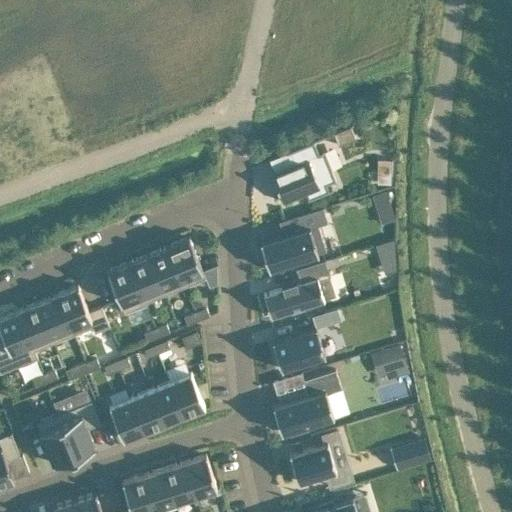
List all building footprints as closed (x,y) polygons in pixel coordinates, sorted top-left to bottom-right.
[(169,0),(161,0),(156,2),(160,11),(172,7),(169,0)] [(202,0),(196,0),(194,8),(207,11),(209,1),(202,0)] [(300,0),(298,8),(327,14),(324,27),(350,32),(353,18),(343,16),(346,0),(300,0)] [(209,1),(207,11),(214,13),(219,14),(222,5),(209,1)] [(189,7),(186,20),(211,26),(214,13),(207,11),(194,8),(189,7)] [(131,11),(119,15),(122,25),(135,20),(131,11)] [(0,36),(4,35),(8,43),(21,37),(10,14),(0,18),(0,36)] [(112,18),(103,21),(106,30),(115,27),(112,18)] [(103,21),(95,24),(98,33),(106,30),(103,21)] [(80,29),(71,32),(75,41),(84,38),(80,29)] [(71,32),(59,36),(63,46),(75,41),(71,32)] [(102,38),(90,42),(93,52),(106,47),(102,38)] [(196,42),(172,51),(172,52),(173,52),(188,90),(187,90),(188,91),(212,81),(196,42)] [(83,45),(74,48),(78,57),(87,54),(83,45)] [(74,48),(62,52),(65,62),(78,57),(74,48)] [(148,52),(134,57),(144,81),(156,77),(165,99),(187,90),(188,90),(173,52),(172,52),(151,61),(148,52)] [(127,75),(104,83),(117,119),(140,111),(127,75)] [(104,83),(89,88),(102,124),(117,119),(104,83)] [(89,88),(66,96),(79,132),(102,124),(89,88)] [(356,136),(350,124),(334,131),(339,143),(356,136)] [(290,150),(295,161),(271,171),(283,200),(306,191),(308,196),(308,197),(308,198),(333,188),(332,186),(328,188),(326,182),(335,179),(335,180),(336,180),(324,148),(322,149),(323,150),(319,152),(314,139),(286,150),(287,151),(290,150)] [(379,173),(379,181),(391,181),(391,173),(379,173)] [(386,189),(372,193),(377,207),(390,202),(386,189)] [(260,240),(269,266),(326,248),(318,223),(328,220),(323,205),(279,219),(283,232),(260,240)] [(189,234),(188,235),(168,243),(185,284),(206,275),(194,246),(189,234)] [(394,236),(375,242),(380,258),(395,253),(394,236)] [(165,292),(185,284),(168,243),(148,251),(165,292)] [(165,292),(148,251),(128,260),(146,302),(146,300),(152,298),(165,292)] [(297,267),(300,277),(282,282),(283,285),(264,291),(271,314),(291,308),(292,310),(291,310),(292,311),(304,307),(304,306),(303,304),(325,297),(319,278),(329,275),(329,276),(331,275),(325,257),(296,266),(296,268),(297,267)] [(108,267),(107,268),(112,279),(125,311),(146,302),(128,260),(109,268),(108,267)] [(78,283),(57,291),(74,332),(92,324),(95,330),(110,324),(102,304),(89,309),(78,283)] [(37,299),(54,340),(71,333),(74,332),(57,291),(37,299)] [(54,340),(37,299),(17,308),(37,356),(38,355),(35,348),(54,340)] [(206,305),(195,310),(199,318),(210,313),(206,305)] [(337,306),(312,314),(316,324),(316,325),(341,317),(337,306)] [(0,324),(5,337),(0,339),(0,370),(37,356),(17,308),(0,314),(0,324)] [(187,323),(199,318),(195,310),(184,314),(187,323)] [(155,326),(159,335),(170,330),(166,321),(155,326)] [(272,338),(282,367),(283,367),(282,365),(324,352),(324,354),(326,353),(316,325),(316,324),(315,324),(315,326),(274,339),(274,338),(272,338)] [(159,335),(155,326),(144,331),(148,339),(159,335)] [(186,347),(201,341),(196,329),(181,335),(186,347)] [(170,346),(167,337),(155,342),(159,350),(170,346)] [(379,347),(387,370),(406,363),(399,341),(379,347)] [(148,355),(159,350),(155,342),(144,346),(148,355)] [(126,353),(115,358),(119,366),(130,362),(126,353)] [(86,361),(89,369),(100,365),(97,356),(86,361)] [(108,371),(119,366),(115,358),(104,363),(108,371)] [(85,359),(70,366),(74,375),(78,374),(89,369),(86,361),(85,359)] [(47,380),(58,375),(55,367),(43,371),(47,380)] [(309,392),(273,404),(281,430),(289,428),(291,432),(308,427),(307,422),(334,414),(327,391),(342,387),(336,367),(304,377),(309,392)] [(190,370),(170,378),(184,412),(204,404),(205,404),(191,370),(190,370)] [(47,380),(43,371),(32,376),(36,385),(47,380)] [(164,420),(184,412),(170,378),(150,387),(164,420)] [(144,428),(164,420),(150,387),(130,395),(144,428)] [(144,428),(130,395),(111,403),(110,402),(109,403),(123,437),(124,436),(144,428)] [(91,398),(58,412),(74,453),(95,444),(88,426),(100,421),(91,398)] [(74,453),(58,412),(37,421),(53,462),(74,453)] [(31,423),(22,426),(27,437),(36,434),(31,423)] [(0,482),(14,477),(7,458),(20,453),(12,431),(0,435),(0,440),(1,443),(0,443),(0,482)] [(391,445),(390,445),(396,466),(397,466),(397,465),(431,455),(425,435),(391,446),(391,445)] [(291,450),(289,450),(298,480),(300,479),(299,478),(335,467),(335,468),(337,468),(332,453),(328,439),(326,439),(327,441),(291,452),(291,450)] [(206,452),(185,459),(196,493),(217,486),(206,452)] [(164,465),(175,499),(196,493),(185,459),(164,465)] [(175,499),(164,465),(144,472),(154,506),(175,499)] [(144,472),(122,478),(132,511),(135,511),(154,506),(144,472)] [(74,497),(79,511),(102,511),(96,490),(74,497)] [(318,505),(296,511),(295,511),(358,511),(353,494),(334,500),(332,496),(333,496),(333,494),(315,500),(315,501),(317,501),(318,505)] [(55,511),(79,511),(74,497),(53,504),(55,511)]
